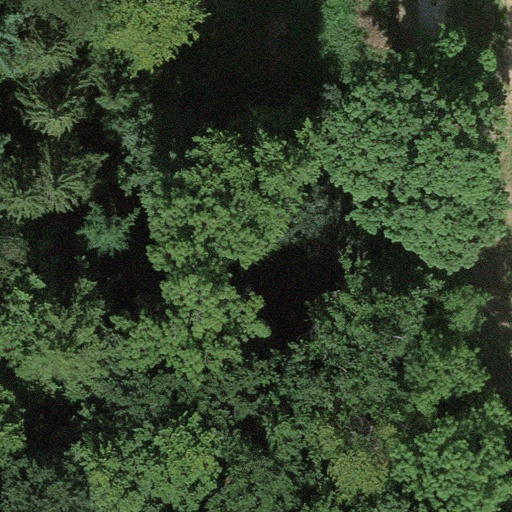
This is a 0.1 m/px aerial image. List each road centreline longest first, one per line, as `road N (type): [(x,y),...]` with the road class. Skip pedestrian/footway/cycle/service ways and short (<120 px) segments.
road 1 (track): [(446,119),(499,511)]
road 2 (track): [(0,182),(147,377)]
road 3 (track): [(147,377),(257,511)]
